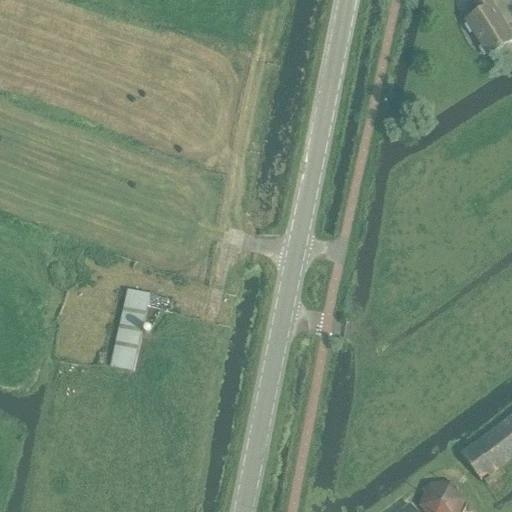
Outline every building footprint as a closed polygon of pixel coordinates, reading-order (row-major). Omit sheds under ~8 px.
[(479,14),(466,22),(488,58),(504,48),(511,43),(511,36),(489,0),(476,9),(479,14)] [(111,368),(133,373),(150,297),(128,292),(111,368)] [(173,303),(151,297),(149,308),(170,313),(173,303)] [(511,416),(461,456),(481,483),(511,459),(511,416)] [(460,511),(465,502),(452,485),(429,487),(419,506),(421,511),(460,511)]
